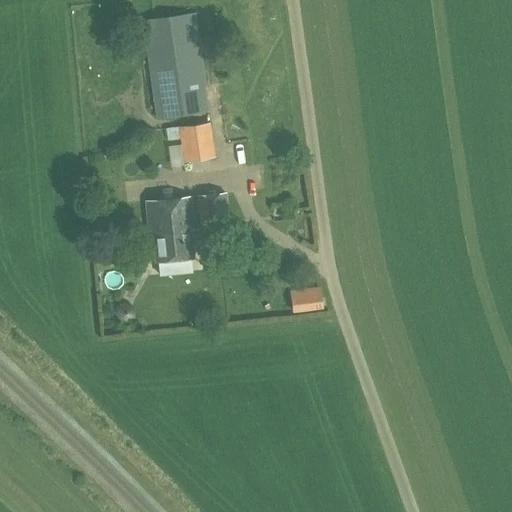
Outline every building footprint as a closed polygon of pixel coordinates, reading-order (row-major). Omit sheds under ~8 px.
[(156,118),(208,111),(194,12),(141,19),(156,118)] [(186,161),(218,160),(217,121),(184,122),(186,161)] [(228,218),(225,192),(198,194),(200,221),(228,218)] [(145,200),(148,225),(148,232),(152,232),(155,260),(193,256),(190,228),(193,228),(189,196),(145,200)] [(298,290),(296,290),(290,291),(293,311),(301,310),(298,290)] [(224,296),(201,296),(201,324),(224,324),(224,296)]
